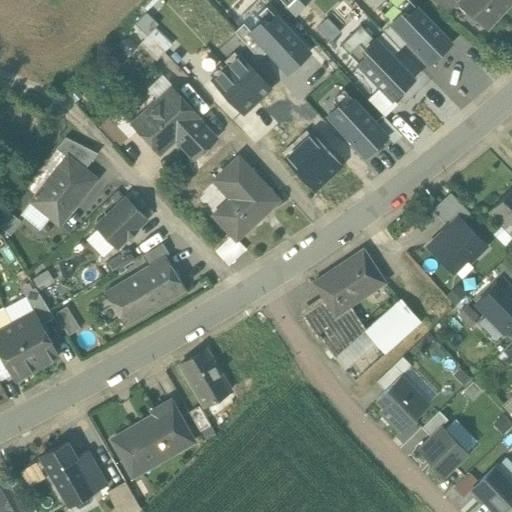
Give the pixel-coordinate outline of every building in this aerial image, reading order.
[(282,0),(293,13),(301,6),(296,0),(282,0)] [(511,0),(458,0),(458,1),(469,11),(464,16),(472,23),(476,18),(487,29),(511,1),(511,0)] [(450,42),(416,8),(408,16),(403,12),(392,23),(429,62),(450,42)] [(308,51),(269,13),(248,35),(287,73),(308,51)] [(316,25),(331,37),(338,27),(324,16),(316,25)] [(172,43),(156,27),(147,36),(164,52),(172,43)] [(164,52),(147,36),(139,44),(156,60),(164,52)] [(412,78),(375,39),(363,51),(367,55),(359,64),(392,98),(412,78)] [(270,87),(240,55),(226,67),(256,100),(270,87)] [(256,100),(226,67),(212,80),(218,86),(242,112),(256,100)] [(196,115),(173,89),(159,102),(154,102),(149,107),(149,111),(134,125),(158,151),(175,135),(195,156),(213,139),(194,118),(196,115)] [(386,135),(353,100),(344,108),(340,104),(328,115),(365,155),(386,135)] [(130,132),(117,110),(101,120),(115,142),(130,132)] [(385,113),(375,120),(390,141),(400,134),(385,113)] [(342,165),(312,133),(298,145),(328,178),(342,165)] [(98,153),(65,137),(56,148),(67,157),(68,156),(84,169),(98,153)] [(328,178),(298,145),(284,158),(314,191),(328,178)] [(84,169),(68,156),(67,157),(31,201),(50,216),(59,223),(95,178),(84,169)] [(278,200),(239,157),(214,180),(231,198),(213,214),(236,239),(278,200)] [(511,186),(488,210),(502,224),(511,235),(511,186)] [(441,218),(459,201),(449,190),(430,206),(441,218)] [(126,197),(96,226),(116,247),(127,236),(128,236),(135,229),(146,218),(126,197)] [(50,216),(31,201),(21,214),(39,229),(50,216)] [(484,245),(458,217),(429,246),(444,261),(453,270),(467,256),(470,259),(484,245)] [(511,236),(511,235),(502,224),(493,232),(505,244),(511,236)] [(163,243),(142,255),(148,265),(165,255),(169,253),(163,243)] [(129,248),(105,263),(111,273),(135,258),(129,248)] [(363,249),(313,282),(324,298),(335,314),(350,305),(384,281),(363,249)] [(148,265),(105,291),(125,325),(186,289),(165,255),(148,265)] [(504,331),(511,323),(511,288),(502,278),(477,303),(504,331)] [(335,314),(324,298),(301,314),(316,337),(318,336),(319,339),(321,338),(334,356),(366,328),(350,305),(335,314)] [(366,328),(334,356),(355,381),(421,322),(400,298),(366,328)] [(54,310),(65,332),(77,326),(66,304),(54,310)] [(4,307),(0,308),(0,328),(12,323),(4,307)] [(58,356),(34,311),(12,323),(36,367),(58,356)] [(36,367),(12,323),(0,328),(0,351),(15,379),(36,367)] [(511,340),(503,349),(511,357),(511,340)] [(205,349),(180,364),(204,405),(215,399),(230,390),(205,349)] [(401,375),(372,403),(400,430),(428,404),(401,375)] [(215,399),(204,405),(211,416),(222,409),(215,399)] [(169,402),(155,411),(157,414),(114,439),(124,457),(131,453),(136,464),(150,456),(153,461),(191,440),(169,402)] [(210,424),(199,405),(189,411),(200,430),(206,440),(216,434),(210,424)] [(470,453),(441,424),(417,448),(446,477),(470,453)] [(74,452),(83,446),(74,432),(65,438),(74,452)] [(67,440),(39,456),(59,490),(86,474),(83,468),(67,440)] [(107,483),(94,462),(83,468),(86,474),(95,490),(107,483)] [(511,479),(496,463),(472,486),(498,511),(500,511),(511,500),(511,479)] [(86,474),(59,490),(68,506),(95,490),(86,474)] [(129,511),(140,506),(125,480),(106,491),(118,511),(129,511)] [(11,511),(0,493),(0,511),(11,511)]
